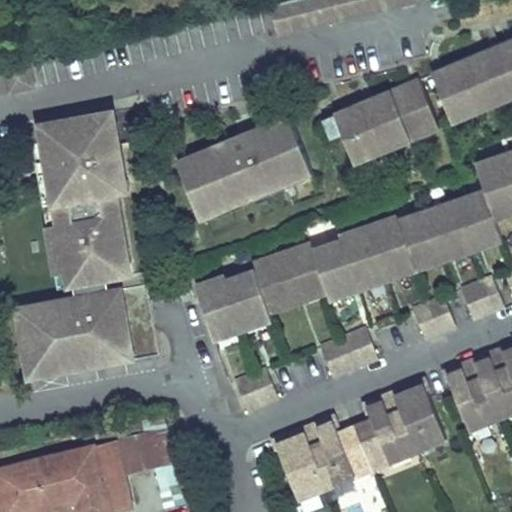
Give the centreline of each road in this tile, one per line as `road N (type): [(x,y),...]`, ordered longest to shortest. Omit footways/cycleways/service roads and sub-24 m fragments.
road 1 (residential): [(0,103),(439,12)]
road 2 (residential): [(219,439),(511,321)]
road 3 (residential): [(0,409),(189,380)]
